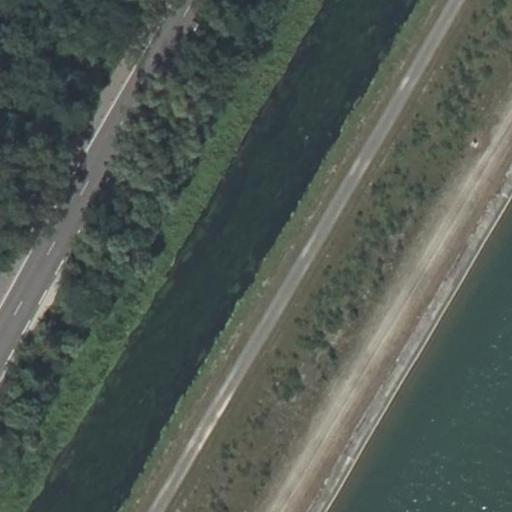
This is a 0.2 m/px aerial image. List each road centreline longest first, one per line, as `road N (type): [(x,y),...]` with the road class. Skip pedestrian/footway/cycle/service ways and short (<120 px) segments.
road 1 (track): [(461,0),(163,511)]
road 2 (track): [(280,511),(511,120)]
road 3 (tertiary): [(0,325),(195,0)]
